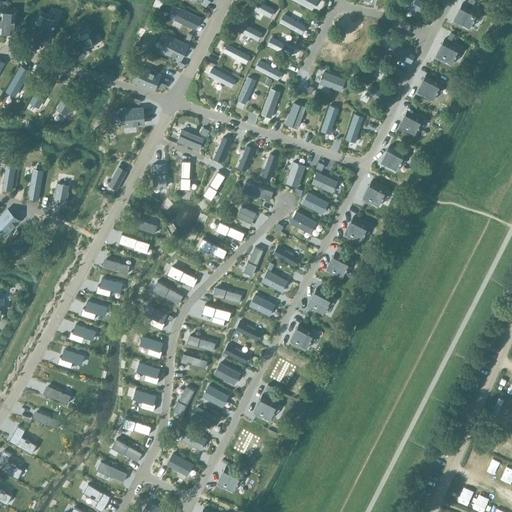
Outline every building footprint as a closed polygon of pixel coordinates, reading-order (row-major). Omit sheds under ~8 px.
[(257,0),(249,0),(247,5),(270,18),(275,10),(257,0)] [(294,0),(312,10),(317,0),(294,0)] [(419,0),(415,0),(412,7),(434,19),(439,9),(419,0)] [(462,5),(453,22),(468,29),(477,12),(462,5)] [(159,6),(151,22),(159,26),(166,10),(159,6)] [(180,7),(174,20),(196,30),(202,18),(180,7)] [(0,31),(14,33),(15,12),(0,11),(0,31)] [(55,20),(41,14),(34,33),(48,39),(55,20)] [(284,14),(280,22),(302,35),(306,27),(284,14)] [(238,21),(235,29),(259,41),(262,33),(238,21)] [(469,32),(487,42),(492,34),(473,24),(469,32)] [(69,40),(78,60),(83,58),(81,52),(94,46),(88,32),(69,40)] [(271,38),(267,46),(291,57),(295,49),(271,38)] [(444,40),(435,57),(449,65),(458,48),(444,40)] [(391,43),(387,52),(411,64),(416,55),(391,43)] [(228,44),(223,52),(246,64),(250,56),(228,44)] [(259,60),(255,69),(278,80),(282,72),(259,60)] [(383,62),(379,71),(402,82),(406,73),(383,62)] [(21,66),(6,91),(15,96),(30,71),(21,66)] [(157,75),(139,67),(133,80),(150,88),(157,75)] [(213,68),(209,75),(231,87),(235,80),(213,68)] [(341,91),(345,80),(324,72),(320,83),(341,91)] [(248,76),(238,100),(246,104),(256,80),(248,76)] [(425,76),(416,93),(431,100),(440,83),(425,76)] [(45,77),(29,103),(39,108),(54,82),(45,77)] [(291,90),(301,96),(307,86),(297,80),(291,90)] [(63,100),(75,108),(84,91),(72,84),(63,100)] [(370,85),(365,94),(390,106),(394,98),(370,85)] [(320,105),(328,92),(319,87),(311,101),(320,105)] [(271,88),(262,114),(271,118),(273,112),(280,92),(271,88)] [(293,103),(286,124),(297,128),(305,107),(293,103)] [(329,105),(321,131),(330,134),(339,108),(329,105)] [(141,109),(122,111),(124,126),(143,123),(141,109)] [(407,111),(398,128),(413,136),(422,119),(407,111)] [(354,114),(345,139),(355,142),(364,117),(354,114)] [(196,127),(207,131),(211,120),(201,115),(196,127)] [(177,119),(163,119),(164,137),(177,136),(177,119)] [(96,130),(88,144),(95,149),(104,134),(96,130)] [(183,130),(178,142),(199,150),(204,138),(183,130)] [(224,135),(214,157),(222,161),(231,138),(224,135)] [(169,154),(183,157),(186,146),(172,143),(169,154)] [(247,145),(238,168),(246,171),(255,149),(247,145)] [(389,147),(380,164),(394,172),(403,154),(389,147)] [(270,154),(262,176),(270,179),(278,156),(270,154)] [(82,155),(78,171),(85,173),(90,156),(82,155)] [(189,189),(190,189),(190,178),(191,162),(182,161),(181,189),(189,189)] [(293,162),(286,183),(298,187),(305,166),(293,162)] [(7,163),(2,189),(12,190),(16,164),(7,163)] [(165,164),(152,165),(154,187),(166,187),(165,164)] [(119,167),(109,185),(116,190),(127,171),(119,167)] [(33,169),(28,198),(39,200),(44,171),(33,169)] [(211,199),(211,200),(217,190),(225,176),(218,172),(204,195),(211,199)] [(317,172),(312,184),(332,193),(337,181),(317,172)] [(273,191),(246,182),(243,190),(243,191),(259,196),(270,200),(273,191)] [(371,182),(362,199),(377,207),(386,190),(371,182)] [(57,183),(53,206),(66,208),(70,185),(57,183)] [(308,193),(302,204),(323,214),(328,203),(308,193)] [(286,205),(281,213),(291,219),(296,211),(286,205)] [(249,228),(256,213),(242,206),(237,216),(244,220),(242,224),(249,228)] [(8,211),(0,219),(0,230),(5,235),(18,221),(8,211)] [(296,212),(291,223),(311,233),(316,222),(296,212)] [(157,225),(133,217),(130,226),(155,234),(157,225)] [(353,218),(344,235),(359,242),(368,225),(353,218)] [(217,229),(216,230),(226,235),(227,234),(241,241),(245,233),(220,222),(217,229)] [(29,226),(12,245),(23,254),(39,235),(29,226)] [(46,228),(43,237),(50,239),(53,230),(46,228)] [(134,249),(147,253),(147,251),(150,243),(122,235),(119,243),(134,248),(134,249)] [(162,252),(168,245),(160,238),(154,246),(162,252)] [(199,246),(199,247),(209,252),(209,251),(223,258),(227,251),(203,239),(199,246)] [(263,250),(255,247),(249,262),(248,261),(244,271),(253,275),(258,261),(263,250)] [(299,258),(278,247),(273,254),(294,266),(299,258)] [(169,261),(183,271),(190,260),(176,250),(169,261)] [(349,261),(334,253),(326,270),(340,278),(349,261)] [(130,265),(105,258),(102,267),(127,274),(130,265)] [(183,271),(172,266),(168,274),(193,287),(197,279),(183,272),(183,271)] [(267,270),(262,282),(282,292),(288,281),(267,270)] [(12,294),(21,296),(24,280),(16,278),(12,294)] [(111,290),(120,292),(123,283),(102,278),(100,287),(98,287),(97,292),(109,296),(111,290)] [(239,302),(241,294),(226,290),(226,289),(215,286),(213,296),(227,299),(239,302)] [(331,296),(316,289),(307,306),(322,314),(331,296)] [(255,294),(249,306),(269,316),(275,304),(255,294)] [(96,313),(105,316),(108,307),(88,300),(85,309),(83,309),(81,315),(94,318),(96,313)] [(0,317),(6,320),(13,305),(6,302),(0,317)] [(203,313),(213,316),(214,316),(229,320),(231,312),(205,304),(203,313)] [(148,305),(144,314),(152,318),(150,323),(162,329),(164,324),(163,323),(167,314),(148,305)] [(261,332),(240,322),(236,330),(257,340),(261,332)] [(84,337),(93,340),(96,331),(76,324),(73,333),(72,332),(70,338),(82,342),(84,337)] [(298,324),(289,342),(304,349),(313,332),(298,324)] [(116,330),(113,340),(124,343),(127,334),(116,330)] [(213,351),(216,343),(200,338),(200,337),(190,334),(187,343),(201,347),(213,351)] [(143,336),(140,345),(149,348),(147,354),(160,358),(161,352),(160,351),(163,342),(143,336)] [(249,355),(228,345),(224,353),(245,363),(249,355)] [(72,362),(82,365),(84,356),(64,349),(62,358),(60,358),(58,363),(71,367),(72,362)] [(85,368),(97,372),(103,358),(92,353),(85,368)] [(191,363),(205,368),(207,360),(197,357),(183,353),(180,362),(190,364),(191,363)] [(280,360),(271,377),(286,385),(295,368),(280,360)] [(173,371),(181,374),(184,363),(176,361),(173,371)] [(140,362),(137,371),(146,374),(144,380),(157,384),(159,378),(157,378),(160,369),(140,362)] [(220,363),(214,374),(234,384),(240,373),(220,363)] [(107,375),(118,380),(123,370),(112,365),(107,375)] [(197,374),(193,386),(202,388),(206,376),(197,374)] [(129,386),(138,389),(141,379),(133,376),(129,386)] [(71,395),(47,385),(44,393),(67,403),(71,395)] [(209,385),(203,396),(223,407),(229,396),(209,385)] [(194,391),(186,386),(179,401),(178,400),(173,410),(181,414),(188,401),(194,391)] [(136,390),(133,399),(143,401),(141,407),(153,411),(155,405),(153,405),(156,396),(136,390)] [(277,403),(262,396),(253,413),(268,421),(277,403)] [(198,408),(192,419),(212,429),(218,418),(198,408)] [(60,420),(35,411),(32,419),(57,428),(60,420)] [(123,426),(122,427),(133,430),(133,429),(148,434),(151,426),(125,418),(123,426)] [(224,423),(223,427),(217,425),(212,436),(224,442),(231,427),(224,423)] [(18,426),(9,440),(32,453),(36,445),(21,436),(25,430),(18,426)] [(187,428),(181,439),(201,450),(207,439),(187,428)] [(151,430),(146,445),(155,449),(161,434),(151,430)] [(244,431),(235,449),(250,456),(259,439),(244,431)] [(124,453),(137,461),(142,453),(130,446),(117,439),(112,447),(123,454),(124,453)] [(4,451),(0,457),(0,467),(18,478),(23,470),(7,461),(11,455),(4,451)] [(37,469),(47,472),(53,457),(43,453),(37,469)] [(173,453),(167,465),(187,475),(193,464),(173,453)] [(113,476),(123,481),(127,473),(114,467),(101,461),(101,462),(97,470),(112,477),(113,476)] [(61,462),(57,477),(68,480),(72,465),(61,462)] [(232,492),(234,488),(236,484),(237,484),(239,482),(237,481),(240,475),(241,475),(226,467),(225,466),(225,467),(217,484),(225,489),(231,492),(232,492)] [(102,511),(110,497),(88,484),(83,492),(99,501),(95,507),(102,511)] [(0,500),(7,504),(12,496),(0,489),(0,500)] [(29,504),(33,497),(22,491),(18,499),(29,504)] [(167,511),(148,502),(142,511),(167,511)]
